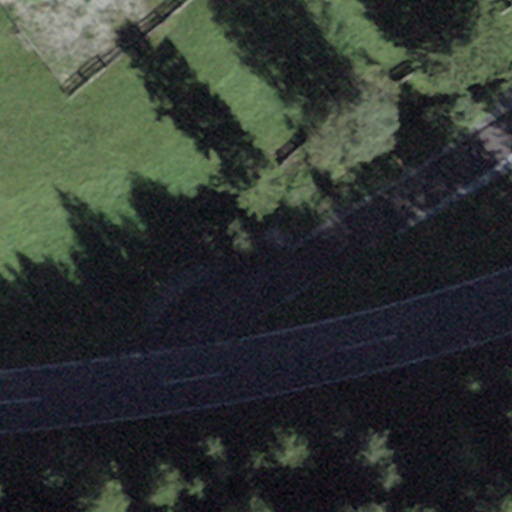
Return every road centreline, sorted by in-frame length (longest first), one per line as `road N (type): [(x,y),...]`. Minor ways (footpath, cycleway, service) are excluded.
road 1 (primary): [(511,288),(420,323),(274,356),(0,391)]
road 2 (track): [(231,299),(261,235),(511,17)]
